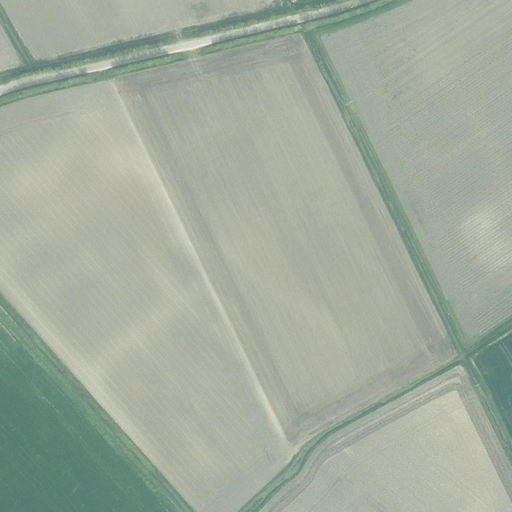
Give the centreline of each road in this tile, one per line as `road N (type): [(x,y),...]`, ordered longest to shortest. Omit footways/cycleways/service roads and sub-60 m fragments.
road 1 (unclassified): [(0,89),(362,0)]
road 2 (track): [(180,511),(0,310)]
